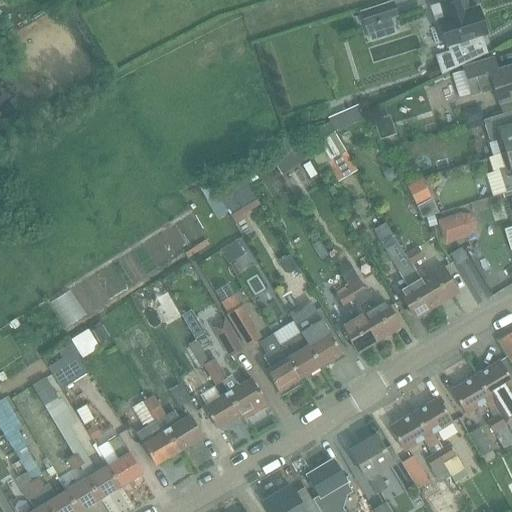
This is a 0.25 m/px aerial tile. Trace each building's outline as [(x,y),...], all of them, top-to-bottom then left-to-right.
[(454,0),(440,4),(431,7),(435,22),(438,21),(446,47),(448,51),(435,55),(441,75),(488,53),(483,35),(486,34),(478,8),(468,12),(463,0),(454,0)] [(386,4),(361,12),(370,41),(395,33),(390,17),(386,4)] [(245,45),(223,52),(226,59),(247,53),(245,45)] [(502,114),(511,111),(511,66),(497,72),(493,59),(463,68),(448,74),(450,82),(458,79),(464,98),(472,96),(495,89),(502,114)] [(488,144),(492,158),(511,151),(511,111),(502,114),(466,125),(468,131),(485,125),(490,144),(488,144)] [(345,147),(355,142),(350,131),(340,136),(345,147)] [(335,133),(307,149),(322,176),(331,171),(337,182),(357,171),(350,159),(346,152),(335,133)] [(295,144),(271,159),(282,176),(306,161),(295,144)] [(492,197),(506,193),(511,191),(511,190),(511,151),(492,158),(493,158),(489,159),(494,173),(486,175),(492,197)] [(252,169),(242,176),(246,184),(248,187),(259,180),(252,169)] [(233,219),(258,204),(248,187),(246,184),(231,193),(226,184),(216,191),(233,219)] [(409,209),(414,219),(430,211),(426,201),(409,209)] [(461,212),(437,220),(444,244),(468,237),(473,233),(476,228),(476,222),(473,217),(467,214),(461,214),(461,212)] [(237,239),(261,223),(254,213),(230,229),(237,239)] [(433,216),(426,219),(429,228),(436,225),(433,216)] [(398,294),(403,303),(414,320),(436,306),(415,270),(411,265),(404,253),(389,227),(388,228),(394,237),(382,243),(395,262),(409,287),(398,294)] [(206,240),(184,253),(188,259),(209,245),(206,240)] [(235,242),(222,251),(230,264),(244,256),(235,242)] [(424,258),(418,248),(417,246),(404,253),(411,265),(424,258)] [(456,266),(465,260),(460,250),(450,256),(456,266)] [(442,268),(433,273),(426,277),(420,267),(415,270),(436,306),(457,293),(442,268)] [(288,270),(279,275),(289,295),(298,290),(288,270)] [(400,328),(390,311),(385,302),(369,312),(363,303),(365,302),(361,295),(367,291),(360,281),(348,288),(354,299),(358,305),(379,340),(400,328)] [(336,295),(337,296),(343,306),(354,299),(348,288),(336,295)] [(136,323),(166,303),(157,290),(127,310),(136,323)] [(261,339),(241,307),(233,295),(220,303),(247,347),(261,339)] [(357,354),(379,340),(358,305),(353,307),(359,317),(341,328),(357,354)] [(191,311),(181,317),(194,340),(204,334),(191,311)] [(343,357),(340,354),(315,312),(295,324),(307,345),(306,346),(319,367),(331,360),(333,363),(343,357)] [(269,315),(263,319),(269,329),(274,336),(299,379),(319,367),(306,346),(292,354),(269,315)] [(242,350),(224,319),(212,326),(229,357),(242,350)] [(100,324),(89,331),(97,344),(108,337),(100,324)] [(277,392),(299,379),(274,336),(260,344),(267,355),(264,357),(270,368),(265,371),(277,392)] [(511,362),(511,337),(511,336),(500,343),(511,362)] [(207,362),(196,342),(188,347),(201,368),(202,367),(212,381),(214,386),(220,383),(207,362)] [(49,369),(61,390),(89,373),(76,352),(69,356),(65,349),(59,353),(63,360),(49,369)] [(214,357),(207,362),(220,383),(227,394),(239,415),(264,400),(251,379),(238,387),(232,377),(227,379),(214,357)] [(505,426),(511,421),(511,384),(499,362),(474,377),(505,426)] [(132,367),(125,372),(137,388),(144,383),(132,367)] [(488,424),(493,433),(503,450),(511,444),(511,437),(505,426),(474,377),(451,391),(466,417),(486,405),(494,420),(488,424)] [(99,500),(121,487),(97,448),(95,449),(106,468),(97,473),(71,428),(77,424),(63,399),(59,401),(46,378),(32,386),(52,421),(65,442),(79,467),(87,480),(99,500)] [(181,384),(169,391),(179,408),(191,401),(181,384)] [(216,429),(239,415),(227,394),(220,398),(213,387),(199,396),(205,407),(203,408),(216,429)] [(153,396),(147,400),(159,420),(178,452),(203,438),(189,415),(179,421),(173,411),(165,416),(153,396)] [(5,398),(0,401),(0,430),(14,454),(15,453),(27,473),(26,474),(48,511),(77,511),(66,492),(56,498),(48,484),(44,487),(31,466),(34,465),(23,448),(27,445),(17,430),(22,427),(5,398)] [(451,448),(443,452),(433,435),(452,424),(437,399),(414,413),(453,479),(465,472),(451,448)] [(147,400),(140,404),(152,424),(159,420),(147,400)] [(427,462),(431,470),(440,484),(444,481),(451,493),(458,489),(452,480),(453,479),(414,413),(390,427),(405,453),(424,441),(434,458),(427,462)] [(152,438),(142,444),(155,466),(178,452),(159,420),(152,424),(146,427),(152,438)] [(96,426),(88,431),(93,440),(102,435),(96,426)] [(468,434),(482,458),(493,451),(479,428),(468,434)] [(141,475),(131,458),(117,436),(97,448),(121,487),(141,475)] [(351,451),(361,468),(364,473),(377,494),(386,488),(378,474),(392,466),(387,459),(388,459),(375,437),(351,451)] [(57,447),(71,472),(79,467),(65,442),(57,447)] [(417,490),(429,483),(413,456),(401,463),(415,486),(417,490)] [(333,462),(307,477),(317,494),(319,497),(313,500),(320,511),(342,511),(346,497),(352,493),(345,482),(343,479),(333,462)] [(415,486),(401,463),(401,464),(400,462),(391,467),(399,481),(397,482),(403,493),(415,486)] [(14,480),(33,511),(48,511),(26,474),(14,480)] [(66,492),(77,511),(79,511),(99,500),(87,480),(66,492)] [(289,488),(263,504),(268,511),(316,511),(303,489),(293,495),(289,488)] [(9,491),(0,495),(0,500),(4,509),(15,503),(9,491)] [(374,510),(375,511),(391,511),(387,503),(374,510)]
